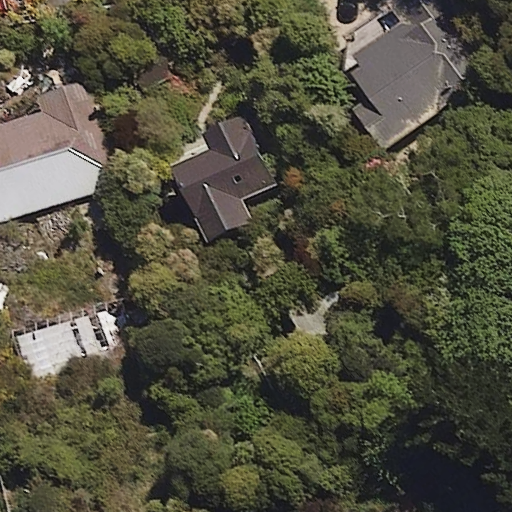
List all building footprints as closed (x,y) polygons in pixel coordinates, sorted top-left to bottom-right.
[(511,71),(461,0),(415,0),(406,6),(424,31),(351,82),(399,151),(511,71)] [(0,227),(136,185),(107,90),(58,105),(61,117),(0,136),(0,227)] [(287,188),(263,132),(195,160),(229,240),(260,226),(250,203),(287,188)] [(355,303),(322,248),(276,275),(317,346),(364,319),(355,303)] [(106,318),(101,302),(12,329),(29,388),(163,347),(150,305),(106,318)]
